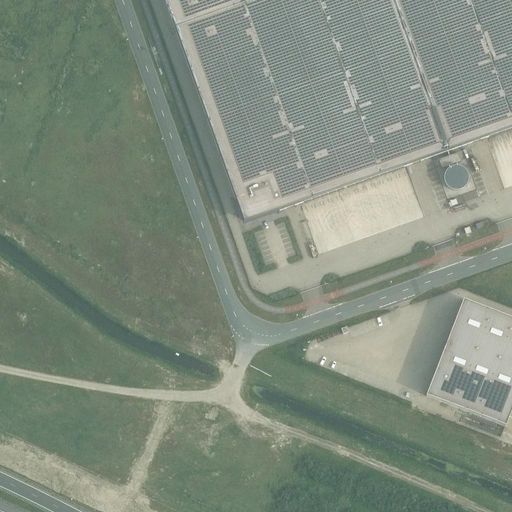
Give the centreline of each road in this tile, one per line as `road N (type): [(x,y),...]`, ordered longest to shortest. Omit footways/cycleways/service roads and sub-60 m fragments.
road 1 (unclassified): [(121,0),(241,324),(269,336),(286,332),(511,252)]
road 2 (track): [(0,368),(200,395),(229,384),(238,366)]
